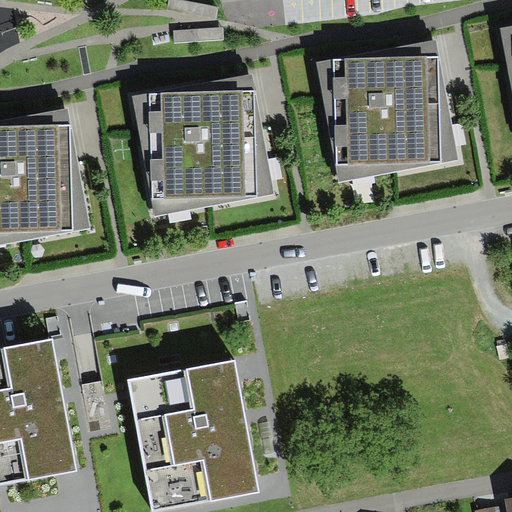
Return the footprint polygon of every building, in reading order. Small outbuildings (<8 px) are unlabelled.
[(511,28),(501,31),(511,87),(511,28)] [(438,38),(316,61),(339,181),(460,159),(445,77),(438,38)] [(252,73),(128,96),(152,221),(275,198),(252,73)] [(71,105),(0,117),(0,249),(93,233),(71,105)] [(60,397),(50,343),(0,351),(0,487),(3,487),(74,475),(60,397)] [(233,361),(126,381),(128,393),(150,511),(163,511),(259,494),(235,372),(233,361)] [(91,384),(82,385),(92,431),(111,428),(103,381),(91,384)] [(507,507),(477,511),(476,511),(511,511),(511,498),(506,500),(507,507)]
